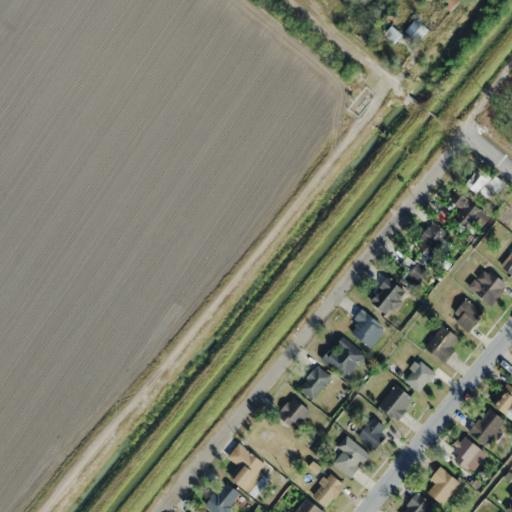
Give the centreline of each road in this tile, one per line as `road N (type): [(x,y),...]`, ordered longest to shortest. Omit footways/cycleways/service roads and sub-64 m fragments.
road 1 (residential): [(155,511),(462,131)]
road 2 (residential): [(359,511),(511,324)]
road 3 (residential): [(284,0),(388,83)]
